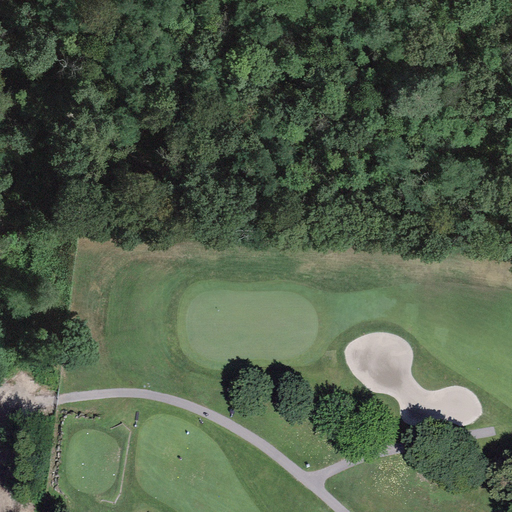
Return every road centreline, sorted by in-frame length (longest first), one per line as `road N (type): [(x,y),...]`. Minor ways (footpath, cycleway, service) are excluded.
road 1 (track): [(64,399),(120,390),(174,399),(310,479),(343,511)]
road 2 (track): [(504,428),(390,449),(310,479)]
